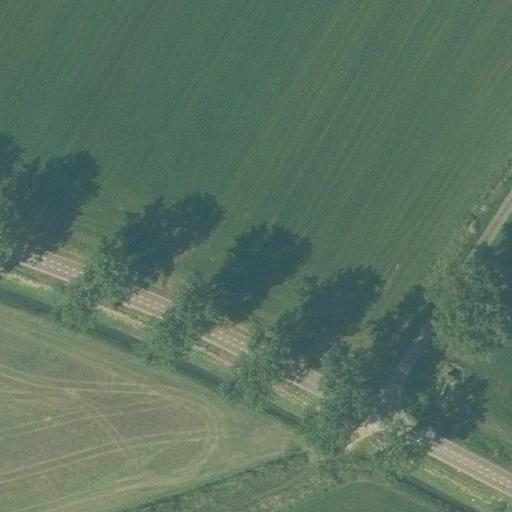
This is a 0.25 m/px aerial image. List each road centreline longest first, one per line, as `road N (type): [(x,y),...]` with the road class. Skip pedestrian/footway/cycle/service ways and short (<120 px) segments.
road 1 (tertiary): [(0,253),(223,338),(374,415)]
road 2 (unclassified): [(374,415),(511,205)]
road 3 (tertiary): [(511,487),(374,415)]
